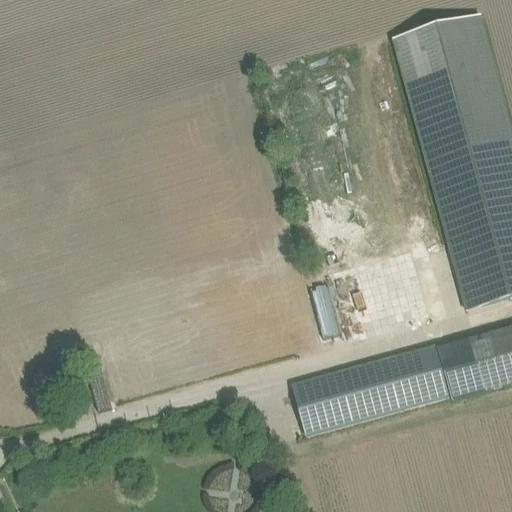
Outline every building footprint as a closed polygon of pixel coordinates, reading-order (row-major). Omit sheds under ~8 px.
[(468,315),(511,302),(511,135),(480,19),(394,42),(468,315)] [(414,215),(404,218),(407,227),(416,225),(414,215)] [(490,376),(511,372),(511,306),(492,310),(497,337),(484,339),(490,376)] [(307,439),(452,400),(438,349),(293,389),(307,439)] [(50,363),(29,366),(30,378),(52,375),(50,363)] [(101,370),(88,374),(95,399),(99,415),(112,411),(101,370)]
